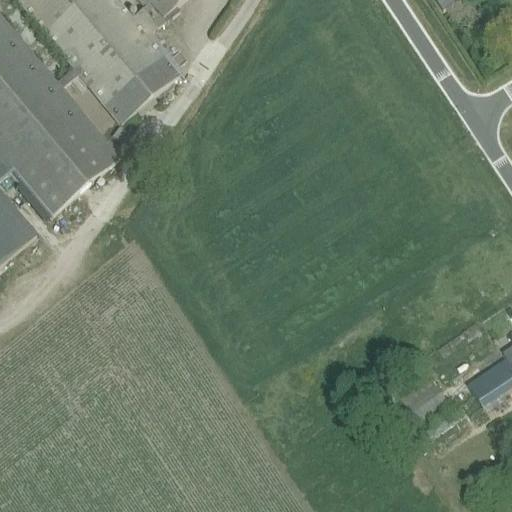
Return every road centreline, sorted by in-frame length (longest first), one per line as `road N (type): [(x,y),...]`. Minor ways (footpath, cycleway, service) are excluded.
road 1 (unknown): [(245,0),(53,250),(0,301)]
road 2 (unclassified): [(474,118),(394,0)]
